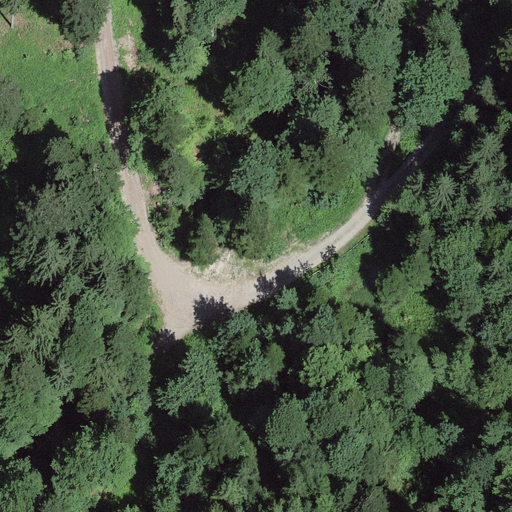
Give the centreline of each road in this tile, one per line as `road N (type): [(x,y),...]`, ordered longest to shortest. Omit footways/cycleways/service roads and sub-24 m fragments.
road 1 (track): [(100,0),(144,251),(175,279),(204,284),(316,248),(380,202),(511,37)]
road 2 (track): [(380,202),(422,0)]
